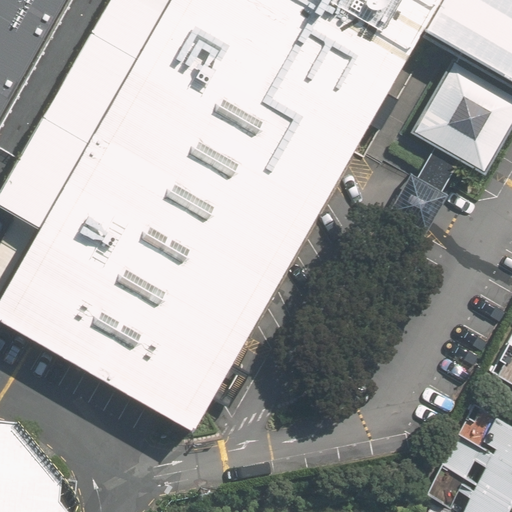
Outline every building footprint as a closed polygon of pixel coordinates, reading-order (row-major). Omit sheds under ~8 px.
[(0,0),(0,96),(54,0),(0,0)] [(66,176),(167,0),(105,0),(92,23),(44,108),(20,150),(0,184),(0,197),(16,207),(41,221),(54,197),(66,176)] [(54,197),(41,221),(0,293),(0,317),(175,417),(188,424),(192,425),(207,393),(350,147),(352,144),(368,115),(395,68),(403,53),(419,27),(434,0),(167,0),(66,176),(54,197)] [(511,0),(434,0),(419,27),(433,35),(442,39),(448,42),(456,46),(410,124),(433,138),(448,145),(460,152),(486,167),(511,122),(511,0)] [(448,145),(433,138),(418,163),(417,167),(411,163),(386,204),(390,208),(397,212),(422,226),(424,228),(448,188),(442,184),(447,175),(460,152),(448,145)] [(511,381),(511,343),(510,342),(494,372),(511,381)] [(511,461),(511,423),(474,403),(458,433),(511,461)] [(188,424),(175,417),(169,430),(181,437),(188,424)] [(0,511),(73,511),(69,504),(12,433),(0,431),(0,511)] [(511,499),(511,461),(458,433),(442,462),(511,499)] [(463,511),(511,511),(511,499),(442,462),(426,492),(463,511)]
